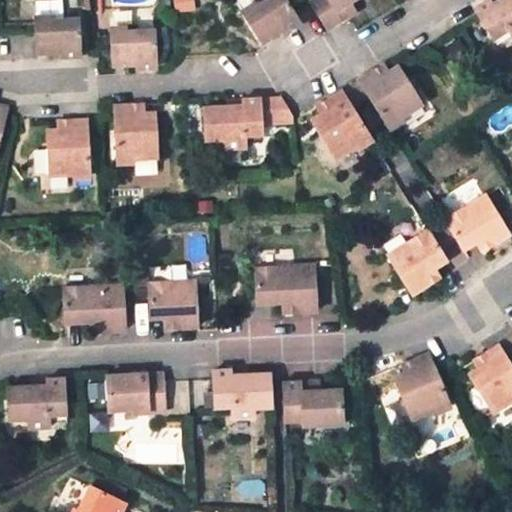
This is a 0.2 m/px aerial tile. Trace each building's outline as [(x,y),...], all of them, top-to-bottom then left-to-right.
[(298,20),(286,0),(268,0),(245,15),(259,39),(269,32),(272,37),(283,30),(298,20)] [(348,0),(309,0),(318,13),(327,27),(339,19),(349,13),(343,4),(348,0)] [(343,4),(349,13),(354,10),(348,0),(343,4)] [(495,39),(508,31),(511,37),(511,0),(498,0),(493,4),(491,0),(490,0),(487,0),(476,7),(479,12),(495,39)] [(37,34),(38,49),(49,49),(50,53),(63,53),(80,52),(78,19),(36,22),(37,34)] [(153,30),(110,33),(112,60),(124,60),(125,65),(137,64),(155,63),(153,30)] [(261,43),(272,37),(269,32),(259,39),(261,43)] [(388,71),(397,66),(392,59),(384,64),(388,71)] [(421,104),(397,66),(388,71),(384,64),(372,71),(360,79),(388,125),(421,104)] [(356,114),(342,90),(322,102),(317,106),(322,114),(312,120),(336,158),(368,135),(356,114)] [(243,105),(204,108),(206,142),(223,141),(224,149),(246,148),(245,137),(262,135),(262,124),(277,123),(275,97),(260,98),(248,99),(242,100),(243,105)] [(277,123),(293,122),(293,113),(282,97),(275,97),(277,123)] [(145,113),(155,113),(154,103),(145,104),(145,113)] [(114,106),(117,160),(158,157),(155,113),(145,113),(145,104),(136,104),(114,106)] [(317,106),(307,112),(312,120),(322,114),(317,106)] [(48,130),(50,176),(89,174),(87,119),(66,121),(58,121),(59,130),(48,130)] [(48,130),(59,130),(58,121),(47,122),(48,130)] [(225,160),(246,159),(246,148),(224,149),(225,160)] [(158,162),(136,165),(137,176),(159,173),(158,162)] [(508,231),(484,192),(451,213),(444,217),(463,247),(475,239),(485,233),(491,242),(508,231)] [(387,253),(411,291),(429,280),(423,271),(432,265),(446,257),(428,228),(387,253)] [(491,242),(485,233),(475,239),(481,248),(491,242)] [(314,264),(255,268),(256,301),(283,300),(294,299),(294,310),(316,309),(314,264)] [(438,275),(432,265),(423,271),(429,280),(438,275)] [(195,280),(149,283),(150,318),(164,317),(175,316),(175,326),(197,325),(195,280)] [(124,318),(123,284),(64,287),(65,321),(91,319),(99,319),(102,319),(103,330),(124,329),(124,318)] [(283,300),(283,311),(294,310),(294,299),(283,300)] [(165,326),(175,326),(175,316),(164,317),(165,326)] [(99,330),(99,319),(91,319),(91,331),(99,330)] [(511,398),(511,363),(499,343),(474,359),(478,366),(468,372),(492,411),(511,398)] [(394,377),(411,418),(448,403),(427,354),(400,365),(404,373),(394,377)] [(464,365),(468,372),(478,366),(474,359),(464,365)] [(394,377),(404,373),(400,365),(391,369),(394,377)] [(271,374),(232,376),(231,370),(213,371),(215,407),(232,406),(232,418),(254,416),(254,408),(272,407),(271,378),(271,374)] [(162,373),(107,376),(109,410),(148,408),(148,412),(165,411),(162,373)] [(30,428),(52,427),(52,417),(68,416),(66,379),(48,380),(48,387),(9,389),(10,421),(30,420),(30,428)] [(285,381),(286,416),(302,416),(302,425),(343,423),(341,389),(318,390),(311,390),(310,380),(285,381)] [(254,416),(232,418),(233,428),(255,427),(254,416)] [(30,440),(53,439),(52,427),(30,428),(30,440)] [(91,487),(77,511),(115,511),(121,501),(91,487)]
